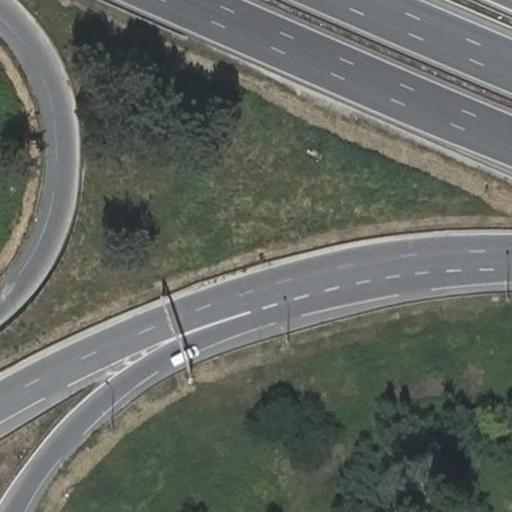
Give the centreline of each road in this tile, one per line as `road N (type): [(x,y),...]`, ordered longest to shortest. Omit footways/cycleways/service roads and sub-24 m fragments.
road 1 (motorway): [(17,511),(47,460),(109,396),(175,354),(436,256)]
road 2 (motorway): [(0,404),(164,324),(244,297),(436,256)]
road 3 (motorway): [(188,0),(511,137)]
road 4 (motorway): [(0,2),(54,69),(68,118),(68,174),(44,255),(0,304)]
road 5 (motorway): [(511,67),(354,0)]
